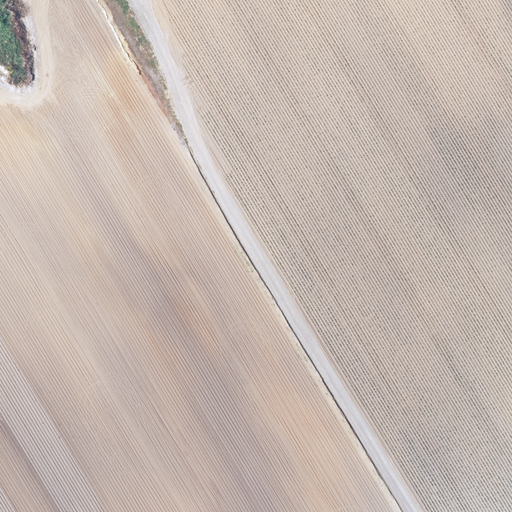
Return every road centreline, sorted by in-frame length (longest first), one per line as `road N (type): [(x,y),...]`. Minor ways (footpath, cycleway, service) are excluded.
road 1 (track): [(415,511),(214,182),(141,0)]
road 2 (track): [(36,0),(53,81),(44,100),(0,95)]
